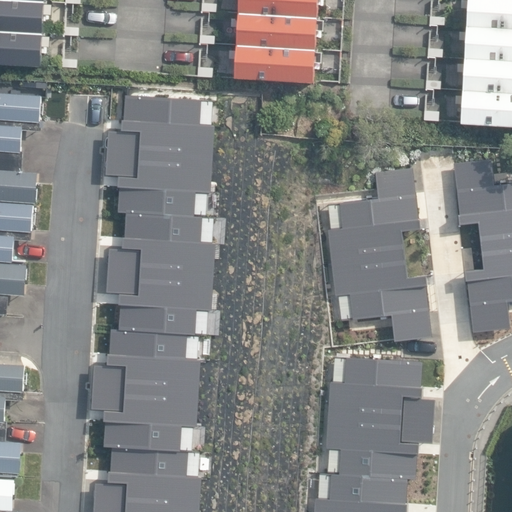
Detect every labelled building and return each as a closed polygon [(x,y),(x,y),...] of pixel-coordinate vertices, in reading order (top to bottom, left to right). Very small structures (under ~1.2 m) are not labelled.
[(0,0),(0,54),(68,58),(70,0),(0,0)] [(238,0),(234,74),(314,79),(319,0),(238,0)] [(511,0),(466,0),(461,121),(511,123),(511,0)] [(0,147),(23,149),(25,126),(39,127),(42,91),(0,88),(0,147)] [(229,97),(140,92),(138,129),(124,128),(121,171),(136,172),(134,208),(124,208),(122,245),(109,245),(106,288),(120,288),(119,300),(121,300),(119,326),(161,329),(161,332),(169,332),(169,329),(197,331),(197,329),(208,330),(209,306),(212,306),(216,239),(213,238),(214,214),(222,215),(224,189),(227,189),(231,122),(228,122),(229,97)] [(0,196),(35,199),(37,168),(22,167),(23,149),(0,147),(0,196)] [(485,269),(466,271),(473,334),(511,329),(511,318),(510,303),(511,302),(511,183),(496,185),(493,160),(455,163),(460,225),(479,223),(485,269)] [(392,315),(395,341),(433,337),(426,276),(408,278),(403,231),(421,228),(414,168),(377,172),(380,198),(341,202),(344,229),(329,231),(336,297),(339,296),(341,321),(392,315)] [(0,261),(14,263),(15,239),(33,240),(35,199),(0,196),(0,261)] [(0,312),(10,313),(11,294),(25,295),(27,264),(14,263),(0,261),(0,312)] [(203,338),(127,332),(124,370),(110,369),(107,412),(122,413),(119,450),(110,449),(108,486),(94,485),(92,511),(198,511),(201,480),(198,480),(199,456),(208,456),(209,431),(213,431),(217,364),(214,364),(215,340),(204,339),(203,338)] [(406,511),(409,479),(418,479),(420,442),(434,443),(436,400),(422,399),(423,388),(422,388),(423,361),(381,358),(381,356),(374,355),(373,358),(346,356),(346,358),(335,358),(333,382),(331,382),(327,449),(330,449),(328,473),(320,473),(319,498),(316,498),(314,511),(406,511)] [(0,417),(6,418),(7,395),(23,396),(24,360),(0,359),(0,417)] [(0,470),(19,471),(20,438),(5,437),(6,418),(0,417),(0,470)] [(0,508),(13,509),(15,479),(0,477),(0,508)]
